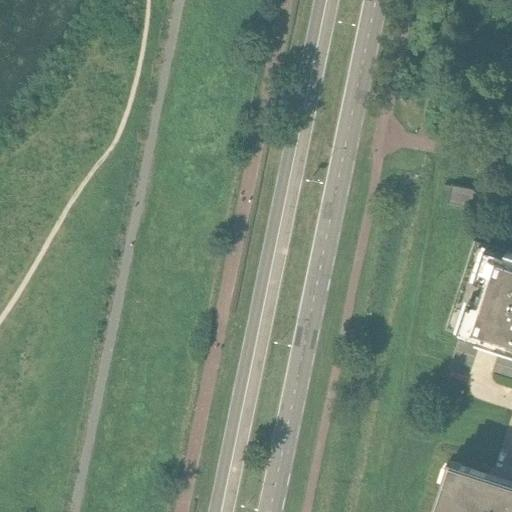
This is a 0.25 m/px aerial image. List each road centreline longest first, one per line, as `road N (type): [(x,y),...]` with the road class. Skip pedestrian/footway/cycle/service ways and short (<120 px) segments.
road 1 (unclassified): [(178,0),(71,511)]
road 2 (secondary): [(269,511),(375,0)]
road 3 (secondary): [(320,0),(215,511)]
